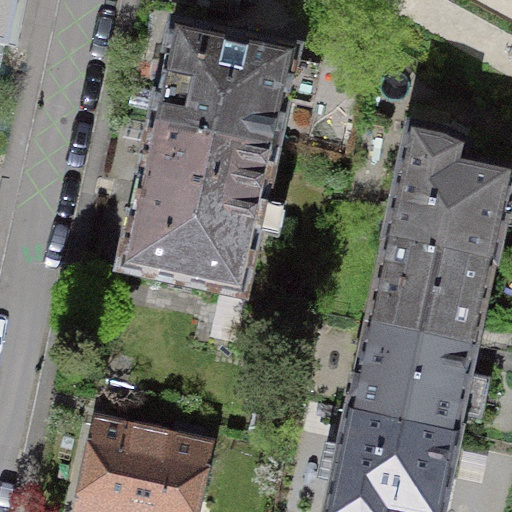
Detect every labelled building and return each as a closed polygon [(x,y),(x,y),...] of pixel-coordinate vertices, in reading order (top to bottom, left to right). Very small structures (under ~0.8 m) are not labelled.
[(0,0),(0,41),(5,42),(11,15),(14,0),(0,0)] [(232,0),(178,0),(178,2),(229,13),(232,0)] [(152,121),(275,147),(285,101),(311,107),(320,65),(294,59),(296,49),(173,23),(162,72),(152,121)] [(264,200),(275,147),(152,121),(136,194),(120,268),(243,294),(257,231),(276,235),(283,204),(264,200)] [(386,236),(495,259),(511,177),(511,169),(463,159),(466,144),(457,139),(447,134),(440,132),(410,126),(386,236)] [(494,262),(495,259),(386,236),(386,238),(387,238),(369,323),(473,345),(476,334),(491,261),(494,262)] [(471,356),(473,345),(369,323),(351,406),(350,406),(349,408),(458,431),(458,429),(455,428),(459,412),(479,416),(487,379),(467,375),(471,356)] [(395,511),(440,511),(458,431),(349,408),(326,511),(387,511),(388,510),(395,511)] [(129,431),(100,425),(81,511),(190,511),(204,448),(169,440),(170,437),(149,432),(129,428),(129,431)]
